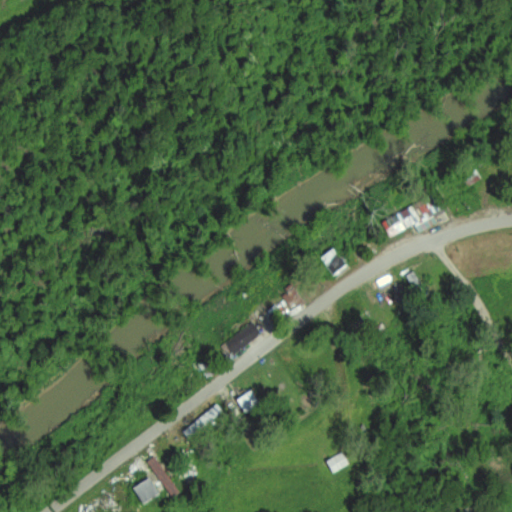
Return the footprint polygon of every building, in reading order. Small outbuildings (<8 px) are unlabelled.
[(396,241),(449,214),(439,195),(386,222),(396,241)] [(318,260),(333,279),(346,269),(332,250),(318,260)] [(230,364),(261,341),(249,325),(218,348),(230,364)] [(253,390),(225,409),(234,423),(263,405),(253,390)] [(329,461),(337,474),(354,464),(346,451),(329,461)] [(157,456),(149,462),(175,498),(183,492),(157,456)] [(153,476),(130,493),(127,489),(111,501),(118,511),(143,511),(167,495),(153,476)]
